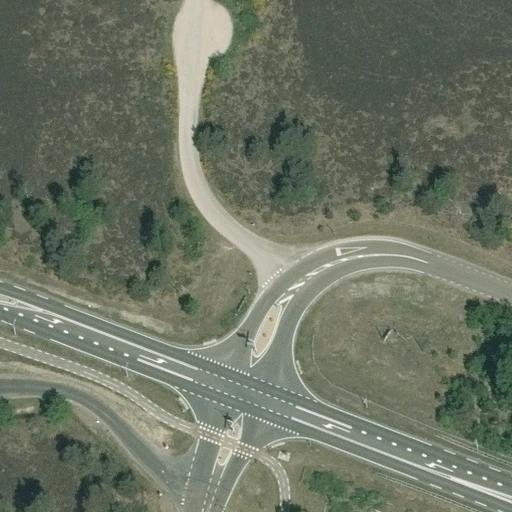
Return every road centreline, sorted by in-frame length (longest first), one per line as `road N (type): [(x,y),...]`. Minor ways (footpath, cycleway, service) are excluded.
road 1 (primary): [(511,494),(237,386)]
road 2 (primary): [(237,386),(0,302)]
road 3 (unclassified): [(202,503),(177,492),(105,414),(78,397),(0,387)]
road 4 (unclassified): [(296,288),(203,200),(188,160),(190,87)]
road 5 (tertiary): [(511,294),(404,256),(364,255),(296,288)]
road 6 (tertiary): [(202,503),(237,386)]
